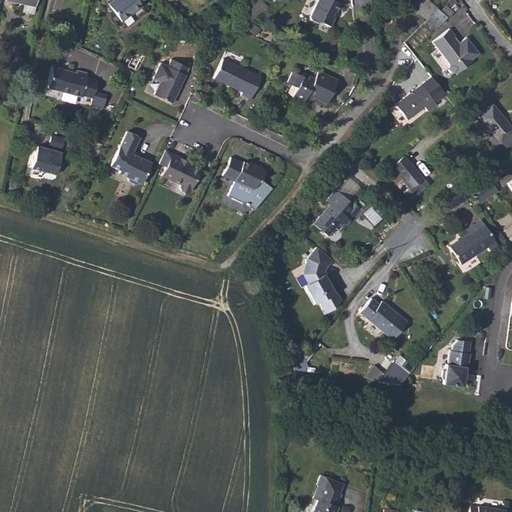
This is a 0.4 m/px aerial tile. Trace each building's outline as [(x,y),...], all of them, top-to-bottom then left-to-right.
[(111,0),(111,1),(125,19),(145,4),(141,0),(111,0)] [(261,0),(256,0),(244,10),(252,20),(267,7),(261,0)] [(317,0),(309,17),(311,19),(319,23),(320,21),(329,26),(333,17),(334,14),(336,11),(341,3),(335,0),(317,0)] [(414,12),(423,21),(433,11),(425,2),(426,0),(410,0),(418,8),(414,12)] [(433,11),(423,21),(432,31),(443,20),(433,11)] [(466,38),(459,44),(457,46),(452,40),(454,38),(455,37),(449,30),(432,44),(450,65),(450,69),(454,73),(457,74),(473,61),(472,60),(480,53),(466,38)] [(189,69),(171,60),(168,67),(160,64),(153,79),(160,83),(154,95),(173,104),(186,76),(185,76),(189,69)] [(262,77),(224,60),(214,80),(243,93),(242,96),(251,100),(262,77)] [(56,91),(68,95),(69,92),(91,99),(94,89),(97,78),(65,68),(64,70),(53,66),(47,84),(57,87),(56,91)] [(302,77),(293,73),(288,83),(297,88),(292,97),(304,103),(305,100),(309,102),(310,100),(316,103),(317,101),(326,106),(338,80),(317,70),(313,78),(304,74),(302,77)] [(436,104),(447,96),(432,78),(397,106),(409,122),(426,109),(429,113),(438,106),(436,104)] [(106,93),(94,89),(91,99),(89,104),(101,108),(106,93)] [(509,135),(489,107),(474,117),(486,133),(480,137),(489,149),(509,135)] [(152,165),(137,158),(133,156),(134,153),(140,139),(128,133),(111,168),(121,172),(121,176),(129,179),(130,183),(137,187),(139,185),(141,186),(152,165)] [(40,144),(33,165),(57,173),(65,152),(40,144)] [(198,173),(185,167),(185,168),(178,165),(180,160),(171,156),(164,153),(157,167),(164,170),(160,179),(176,188),(176,189),(177,195),(182,197),(187,195),(198,173)] [(420,178),(401,154),(390,163),(409,187),(420,178)] [(264,170),(259,167),(258,169),(252,166),(245,163),(244,164),(232,159),(224,177),(234,181),(228,196),(254,210),(271,188),(262,182),(266,173),(264,170)] [(350,191),(355,182),(346,176),(341,186),(350,191)] [(492,194),(488,187),(469,200),(473,206),(492,194)] [(344,204),(331,192),(320,204),(323,207),(307,224),(322,238),(329,230),(332,233),(338,227),(341,230),(353,217),(341,207),(344,204)] [(362,214),(373,226),(384,216),(373,204),(362,214)] [(476,224),(469,228),(460,234),(462,238),(443,250),(454,267),(482,250),(485,254),(492,250),(476,224)] [(329,295),(317,277),(316,278),(311,270),(313,264),(319,256),(303,243),(294,255),(292,260),(296,266),(290,270),(295,280),(292,282),(302,300),(307,297),(314,309),(322,304),(329,295)] [(389,339),(404,321),(379,300),(376,303),(368,296),(356,311),(389,339)] [(440,379),(440,384),(460,387),(462,367),(465,367),(467,354),(466,353),(467,342),(453,340),(449,345),(448,351),(446,350),(444,364),(442,364),(442,368),(439,370),(438,377),(440,379)] [(297,364),(305,348),(292,342),(285,358),(297,364)] [(393,381),(408,363),(401,357),(395,363),(387,356),(369,377),(393,381)] [(337,474),(315,465),(311,474),(313,475),(307,488),(312,490),(301,511),(325,511),(332,497),(330,496),(335,485),(333,484),(337,474)] [(394,505),(379,502),(377,511),(405,511),(393,510),(394,505)]
